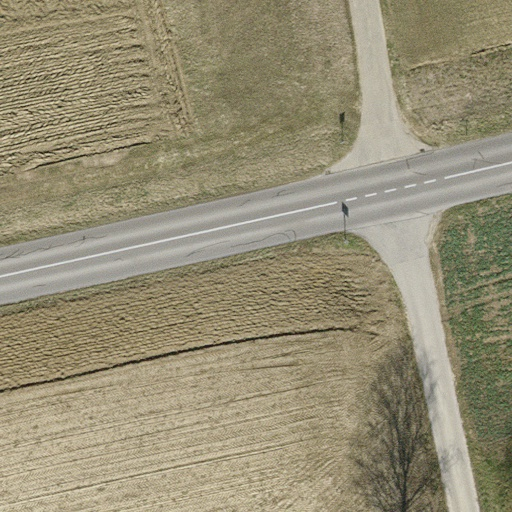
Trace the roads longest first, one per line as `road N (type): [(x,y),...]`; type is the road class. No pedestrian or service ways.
road 1 (tertiary): [(0,276),(400,188)]
road 2 (unclassified): [(473,511),(400,188)]
road 3 (track): [(367,0),(400,188)]
